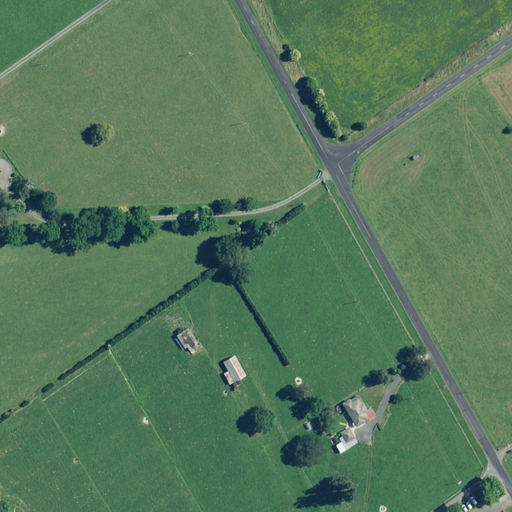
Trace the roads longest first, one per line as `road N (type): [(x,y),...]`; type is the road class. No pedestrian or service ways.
road 1 (unclassified): [(332,167),(511,491)]
road 2 (unclassified): [(332,167),(511,40)]
road 3 (unclassified): [(239,0),(332,167)]
